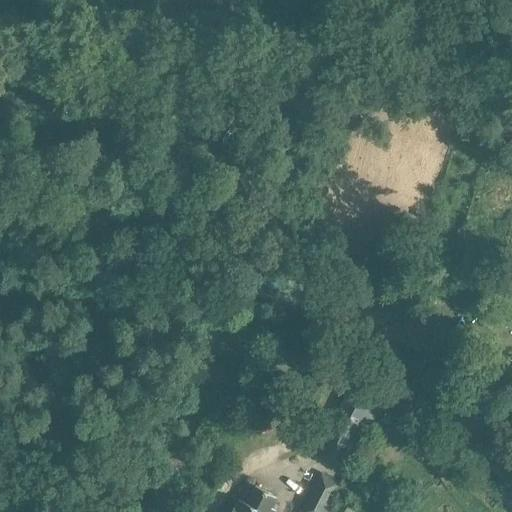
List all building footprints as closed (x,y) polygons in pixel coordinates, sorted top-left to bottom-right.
[(294,340),(285,357),(306,369),(316,352),(294,340)] [(408,369),(416,377),(414,378),(511,483),(511,451),(430,363),(429,364),(421,356),(408,369)] [(317,457),(349,473),(396,379),(380,371),(367,396),(352,388),(317,457)] [(322,474),(301,511),(327,511),(342,485),(322,474)] [(275,511),(276,510),(272,508),(278,497),(256,486),(247,503),(239,499),(237,503),(231,511),(275,511)]
